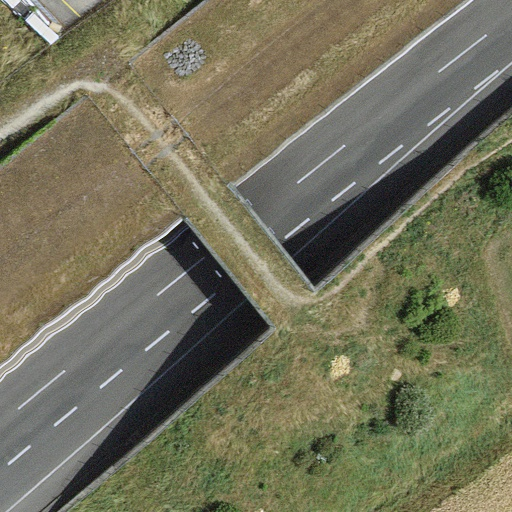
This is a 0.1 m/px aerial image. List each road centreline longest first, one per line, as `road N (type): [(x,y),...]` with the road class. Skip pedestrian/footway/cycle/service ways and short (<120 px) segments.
road 1 (motorway): [(0,428),(511,18)]
road 2 (motorway): [(347,0),(0,281)]
